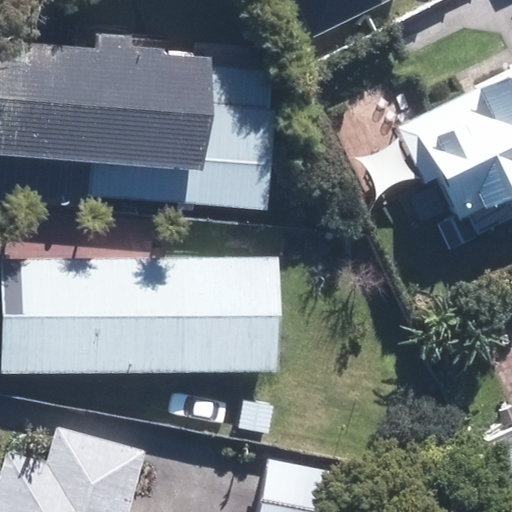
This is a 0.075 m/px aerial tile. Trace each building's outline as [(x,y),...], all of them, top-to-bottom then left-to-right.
[(94,31),(93,42),(0,34),(0,152),(93,160),(90,195),(267,209),(275,106),(268,105),(273,48),(195,41),(194,52),(161,50),(161,44),(127,41),(128,34),(94,31)] [(511,192),(511,66),(392,125),(422,185),(436,178),(457,219),(511,192)] [(278,252),(0,256),(0,294),(1,370),(279,367),(278,252)] [(0,511),(129,511),(147,446),(55,422),(45,461),(10,452),(0,489),(0,511)] [(385,511),(391,483),(264,461),(255,511),(385,511)]
